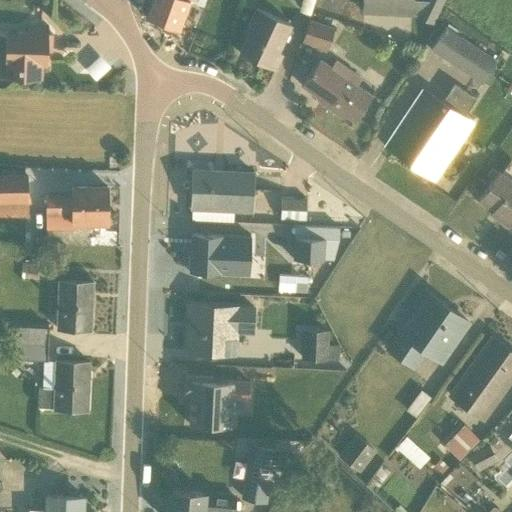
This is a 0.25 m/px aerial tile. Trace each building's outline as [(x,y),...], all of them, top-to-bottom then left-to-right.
[(151,0),(146,16),(177,28),(187,0),(151,0)] [(300,0),(297,10),(308,14),(313,0),(300,0)] [(335,0),(322,0),(318,6),(329,13),(337,1),(335,0)] [(362,0),(362,10),(362,13),(416,16),(431,23),(442,0),(362,0)] [(238,52),(274,69),(281,53),(278,52),(291,24),(253,7),(241,33),(246,36),(238,52)] [(308,19),(301,42),(326,50),(333,27),(308,19)] [(0,76),(39,78),(40,51),(50,51),(51,34),(47,33),(47,26),(27,25),(27,31),(5,31),(5,34),(0,34),(0,76)] [(495,60),(443,26),(428,48),(480,83),(495,60)] [(319,58),(300,85),(314,94),(316,101),(341,118),(344,115),(353,121),(371,94),(356,84),(360,76),(335,59),(330,66),(319,58)] [(463,115),(474,98),(453,84),(441,100),(421,87),(383,145),(433,178),(471,120),(463,115)] [(0,215),(26,215),(26,172),(14,173),(14,170),(0,169),(0,215)] [(233,209),(250,210),(252,172),(192,169),(190,219),(232,221),(233,209)] [(511,180),(497,171),(477,200),(491,210),(489,213),(508,227),(511,221),(511,180)] [(44,195),(45,229),(72,229),(72,223),(106,222),(106,186),(69,187),(69,194),(44,195)] [(305,198),(280,197),(279,218),(304,219),(305,198)] [(190,234),(188,271),(249,274),(251,236),(190,234)] [(323,238),(293,237),(292,258),(322,260),(323,238)] [(42,274),(44,257),(30,256),(29,262),(21,262),(19,272),(42,274)] [(281,279),(280,291),(315,293),(322,281),(281,279)] [(57,280),(54,328),(89,329),(91,282),(57,280)] [(439,362),(467,321),(428,294),(402,331),(397,328),(383,348),(412,368),(424,352),(439,362)] [(187,303),(185,351),(235,353),(236,333),(252,333),(253,304),(238,304),(237,305),(187,303)] [(47,344),(47,327),(11,326),(10,342),(47,344)] [(304,360),(341,363),(342,346),(332,345),(333,333),(306,331),(304,360)] [(511,374),(511,352),(490,337),(448,396),(480,419),(511,374)] [(46,360),(47,344),(10,342),(9,358),(46,360)] [(37,387),(36,407),(86,409),(88,362),(42,360),(41,387),(37,387)] [(189,396),(188,423),(230,426),(231,399),(247,400),(248,380),(231,379),(231,381),(225,380),(225,378),(184,375),(183,395),(189,396)] [(429,397),(419,389),(405,409),(414,416),(429,397)] [(443,444),(458,459),(477,439),(462,424),(443,444)] [(375,450),(354,434),(337,456),(358,472),(375,450)] [(429,456),(405,436),(396,447),(419,467),(429,456)] [(469,454),(477,470),(496,460),(487,444),(469,454)] [(274,480),(280,450),(250,445),(240,498),(265,503),(270,480),(274,480)] [(380,466),(369,480),(377,486),(388,471),(380,466)] [(169,490),(167,511),(232,511),(234,494),(204,491),(204,493),(169,490)] [(82,511),(83,496),(43,495),(43,509),(27,509),(27,511),(82,511)]
